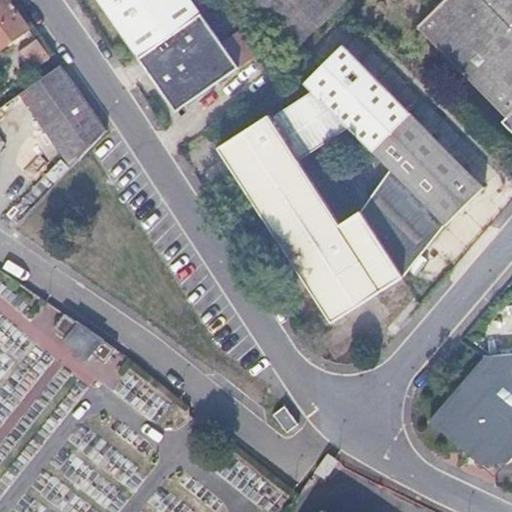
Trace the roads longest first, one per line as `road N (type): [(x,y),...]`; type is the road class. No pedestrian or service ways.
road 1 (unclassified): [(43,0),(343,432)]
road 2 (unclassified): [(0,247),(285,449),(343,432)]
road 3 (residential): [(511,233),(343,432)]
road 4 (unclassified): [(343,432),(501,511)]
